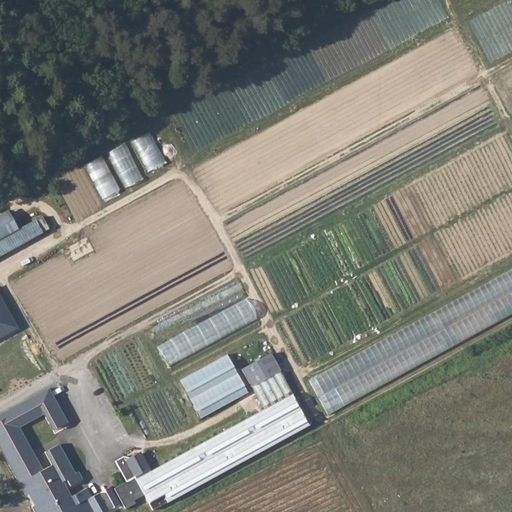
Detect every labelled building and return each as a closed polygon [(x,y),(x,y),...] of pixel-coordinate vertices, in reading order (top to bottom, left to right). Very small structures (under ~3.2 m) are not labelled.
[(0,257),(47,232),(47,231),(42,221),(18,233),(0,243),(0,257)] [(84,240),(65,250),(72,264),(91,254),(84,240)] [(511,269),(309,381),(328,416),(511,315),(511,269)] [(0,335),(16,327),(0,298),(0,335)] [(168,363),(259,321),(250,300),(158,342),(168,363)] [(181,377),(200,416),(249,393),(230,354),(181,377)] [(240,371),(250,389),(279,372),(270,354),(240,371)] [(0,452),(25,497),(31,494),(38,506),(31,510),(32,511),(91,511),(86,503),(74,509),(63,488),(67,485),(70,488),(82,482),(78,473),(74,475),(59,448),(44,456),(50,469),(40,474),(16,430),(41,417),(47,427),(52,425),(55,431),(67,425),(47,390),(0,415),(0,452)] [(144,497),(134,480),(148,472),(140,459),(135,457),(128,461),(122,459),(114,465),(125,485),(113,492),(124,511),(125,511),(135,507),(133,504),(144,497)]
